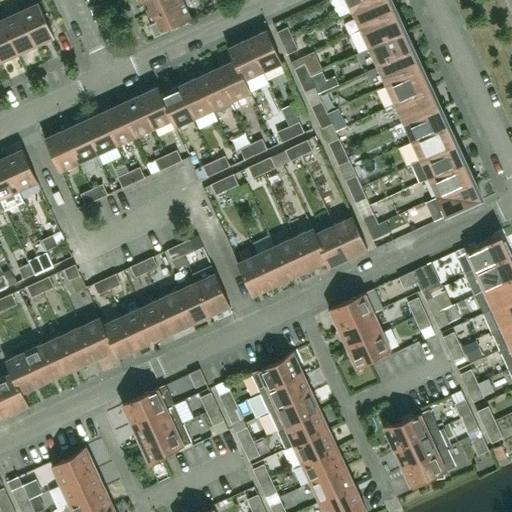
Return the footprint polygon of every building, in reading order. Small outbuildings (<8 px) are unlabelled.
[(176,0),(142,0),(149,13),(176,0)] [(190,17),(182,0),(176,0),(149,13),(152,21),(149,23),(155,35),(169,29),(168,28),(190,17)] [(374,0),(346,0),(351,11),(374,0)] [(397,12),(391,0),(374,0),(351,11),(352,12),(353,12),(360,29),(397,12)] [(54,36),(38,2),(20,10),(36,45),(54,36)] [(36,45),(20,10),(3,18),(19,53),(36,45)] [(406,31),(397,12),(360,29),(369,47),(406,31)] [(19,53),(3,18),(0,19),(0,58),(1,61),(19,53)] [(293,38),(288,26),(277,31),(282,43),(293,38)] [(282,62),(267,29),(248,38),(263,71),(282,62)] [(414,49),(406,31),(369,47),(377,66),(414,49)] [(248,88),(267,79),(263,71),(248,38),(229,47),(248,88)] [(287,54),(298,49),(293,38),(282,43),(287,54)] [(248,88),(229,47),(228,47),(233,60),(216,68),(231,100),(250,92),(248,88)] [(423,68),(414,49),(377,66),(386,85),(423,68)] [(310,74),(305,63),(294,68),(299,79),(310,74)] [(231,100),(216,68),(198,76),(213,109),(231,100)] [(431,87),(423,68),(386,85),(395,103),(431,87)] [(319,84),(313,73),(310,74),(299,79),(305,91),(319,84)] [(213,109),(198,76),(179,85),(194,117),(213,109)] [(194,117),(179,85),(161,93),(158,86),(157,86),(175,126),(194,117)] [(175,126),(157,86),(138,95),(153,127),(171,119),(175,126)] [(440,105),(431,87),(395,103),(403,122),(440,105)] [(153,127),(138,95),(120,103),(135,136),(153,127)] [(327,112),(322,101),(311,105),(316,117),(327,112)] [(135,136),(120,103),(101,112),(116,145),(135,136)] [(448,124),(440,105),(403,122),(412,141),(448,124)] [(116,145),(101,112),(82,120),(97,153),(116,145)] [(332,123),(327,112),(316,117),(322,128),(332,123)] [(97,153),(82,120),(64,129),(79,162),(97,153)] [(304,132),(299,121),(288,126),(293,137),(304,132)] [(457,142),(448,124),(412,141),(420,159),(457,142)] [(293,137),(288,126),(276,131),(281,142),(293,137)] [(79,162),(64,129),(44,138),(60,171),(79,162)] [(267,149),(262,138),(251,143),(256,154),(267,149)] [(344,149),(339,138),(328,142),(333,154),(344,149)] [(312,150),(307,139),(296,144),(301,155),(312,150)] [(457,142),(420,159),(411,164),(419,182),(429,178),(465,161),(457,142)] [(256,154),(251,143),(239,148),(244,159),(256,154)] [(301,155),(296,144),(285,149),(290,160),(301,155)] [(38,181),(23,148),(4,157),(19,190),(38,181)] [(182,160),(177,149),(166,154),(171,165),(182,160)] [(349,160),(344,149),(333,154),(339,165),(349,160)] [(171,165),(166,154),(154,159),(159,170),(171,165)] [(230,166),(225,155),(214,160),(219,171),(230,166)] [(275,167),(270,156),(259,161),(264,172),(275,167)] [(0,198),(19,190),(4,157),(0,158),(0,198)] [(219,171),(214,160),(202,165),(207,176),(219,171)] [(264,172),(259,161),(248,166),(253,177),(264,172)] [(474,180),(465,161),(429,178),(437,195),(436,195),(437,197),(474,180)] [(145,177),(140,166),(128,171),(134,182),(145,177)] [(134,182),(128,171),(117,176),(122,187),(134,182)] [(238,184),(233,173),(222,178),(227,189),(238,184)] [(361,186),(356,175),(345,180),(351,191),(361,186)] [(227,189),(222,178),(211,183),(216,194),(227,189)] [(483,199),(474,180),(437,197),(445,216),(483,199)] [(108,194),(103,183),(91,188),(96,199),(108,194)] [(366,197),(361,186),(351,191),(356,202),(366,197)] [(96,199),(91,188),(80,193),(85,204),(96,199)] [(378,223),(373,212),(362,217),(368,228),(378,223)] [(368,248),(353,215),(333,224),(348,257),(368,248)] [(383,235),(378,223),(368,228),(373,239),(383,235)] [(348,257),(333,224),(316,232),(313,227),(312,228),(330,266),(348,257)] [(330,266),(312,228),(294,236),(309,269),(326,261),(328,266),(330,266)] [(58,245),(53,234),(41,239),(46,250),(58,245)] [(309,269),(294,236),(275,245),(290,278),(309,269)] [(510,255),(501,236),(457,256),(466,275),(510,255)] [(195,249),(190,238),(178,244),(184,254),(195,249)] [(184,254),(178,244),(167,249),(172,260),(184,254)] [(290,278),(275,245),(256,253),(271,286),(290,278)] [(271,286),(256,253),(237,262),(252,295),(271,286)] [(511,276),(511,260),(510,255),(466,275),(474,294),(511,276)] [(158,266),(153,256),(141,261),(146,272),(158,266)] [(46,268),(41,257),(29,262),(34,273),(46,268)] [(146,272),(141,261),(130,266),(135,277),(146,272)] [(34,273),(29,262),(18,268),(23,279),(34,273)] [(80,274),(77,267),(75,263),(63,269),(69,280),(80,274)] [(432,275),(427,264),(413,271),(418,281),(432,275)] [(418,281),(413,271),(399,277),(403,288),(418,281)] [(230,305),(215,272),(196,281),(211,314),(230,305)] [(121,284),(116,273),(104,278),(109,289),(121,284)] [(0,289),(9,285),(4,274),(0,275),(0,289)] [(54,286),(49,275),(38,281),(43,292),(54,286)] [(511,298),(511,276),(474,294),(483,312),(511,298)] [(109,289),(104,278),(93,283),(98,294),(109,289)] [(43,292),(38,281),(26,286),(31,297),(43,292)] [(211,314),(196,281),(178,290),(193,322),(211,314)] [(338,328),(374,311),(383,307),(374,288),(329,308),(338,328)] [(193,322),(178,290),(159,298),(174,331),(193,322)] [(17,303),(12,292),(1,298),(6,309),(17,303)] [(443,308),(437,294),(426,299),(432,313),(443,308)] [(425,311),(418,297),(407,302),(414,316),(425,311)] [(174,331),(159,298),(140,307),(155,339),(174,331)] [(511,321),(511,298),(483,312),(491,331),(511,321)] [(155,339),(140,307),(122,315),(137,348),(155,339)] [(450,322),(443,308),(432,313),(439,327),(450,322)] [(382,330),(374,311),(338,328),(346,347),(382,330)] [(431,325),(425,311),(414,316),(420,330),(431,325)] [(137,348),(122,315),(104,324),(100,316),(100,317),(118,357),(137,348)] [(118,357),(100,317),(81,325),(96,358),(114,350),(117,357),(118,357)] [(511,344),(511,321),(491,331),(500,350),(511,344)] [(96,358),(81,325),(62,334),(77,367),(96,358)] [(391,350),(382,330),(346,347),(357,370),(369,360),(391,350)] [(461,346),(454,331),(443,336),(449,351),(461,346)] [(77,367),(62,334),(44,342),(59,375),(77,367)] [(59,375),(44,342),(25,351),(40,384),(59,375)] [(511,366),(511,344),(500,350),(508,368),(511,366)] [(456,364),(467,359),(461,346),(449,351),(456,364)] [(293,349),(281,359),(251,373),(260,392),(267,389),(303,372),(293,349)] [(29,404),(23,392),(40,384),(25,351),(6,359),(27,405),(29,404)] [(27,405),(6,359),(5,360),(11,372),(0,377),(0,394),(9,413),(27,405)] [(477,382),(471,368),(460,373),(466,387),(477,382)] [(206,382),(200,369),(189,374),(194,384),(195,387),(206,382)] [(303,372),(267,389),(260,392),(269,411),(312,391),(303,372)] [(486,396),(505,388),(502,380),(483,387),(486,396)] [(484,396),(477,382),(466,387),(473,401),(484,396)] [(131,423),(174,403),(165,384),(122,404),(131,423)] [(236,403),(230,389),(219,394),(225,408),(236,403)] [(320,410),(312,391),(269,411),(277,429),(320,410)] [(217,406),(211,392),(200,397),(206,411),(217,406)] [(0,417),(9,413),(0,394),(0,417)] [(471,412),(465,398),(454,403),(460,417),(471,412)] [(254,400),(239,409),(245,419),(260,410),(254,400)] [(139,442),(183,422),(174,403),(131,423),(139,442)] [(243,417),(236,403),(225,408),(232,422),(243,417)] [(495,421),(488,405),(477,411),(484,426),(495,421)] [(224,420),(217,406),(206,411),(213,425),(224,420)] [(393,448),(438,428),(429,408),(398,423),(383,425),(393,448)] [(329,428),(320,410),(277,429),(286,448),(293,445),(329,428)] [(478,427),(471,412),(460,417),(467,432),(478,427)] [(502,437),(495,421),(484,426),(491,442),(502,437)] [(192,441),(183,422),(139,442),(150,465),(162,455),(192,441)] [(253,441),(247,427),(236,432),(242,446),(253,441)] [(337,447),(329,428),(293,445),(302,463),(337,447)] [(447,446),(438,428),(393,448),(402,467),(438,451),(447,446)] [(489,450),(482,436),(471,441),(478,455),(489,450)] [(260,455),(253,441),(242,446),(249,460),(260,455)] [(96,468),(86,445),(85,445),(74,455),(51,465),(60,485),(96,468)] [(443,476),(443,472),(456,466),(447,446),(438,451),(402,467),(411,486),(432,476),(433,478),(443,476)] [(346,466),(337,447),(302,463),(310,482),(346,466)] [(270,477),(264,463),(253,469),(259,483),(270,477)] [(355,484),(346,466),(310,482),(319,501),(355,484)] [(105,486),(96,468),(60,485),(69,503),(105,486)] [(277,491),(270,477),(259,483),(266,497),(277,491)] [(23,484),(12,489),(18,504),(29,499),(23,484)] [(362,511),(367,511),(355,484),(319,501),(323,511),(362,511)] [(97,511),(113,505),(105,486),(69,503),(73,511),(97,511)] [(0,505),(10,501),(4,487),(0,488),(0,505)] [(254,511),(264,508),(258,494),(247,499),(253,511),(254,511)] [(35,511),(29,499),(18,504),(21,511),(35,511)] [(15,511),(10,501),(0,505),(0,507),(2,511),(15,511)] [(286,511),(281,501),(270,506),(272,511),(286,511)]
